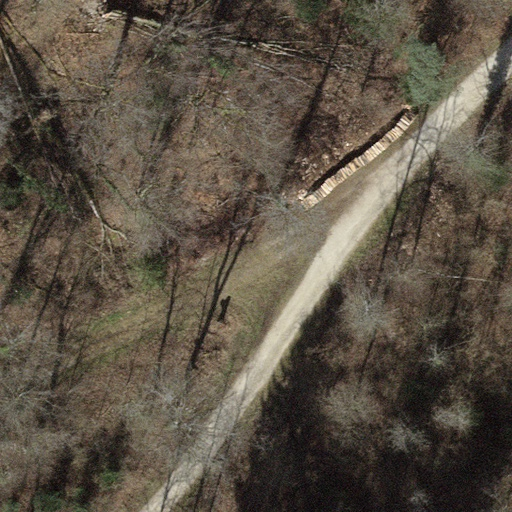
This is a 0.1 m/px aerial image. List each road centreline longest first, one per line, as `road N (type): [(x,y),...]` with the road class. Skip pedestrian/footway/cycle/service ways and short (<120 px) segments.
road 1 (track): [(127,511),(273,324),(349,184),(511,39)]
road 2 (track): [(0,373),(197,290),(349,184)]
